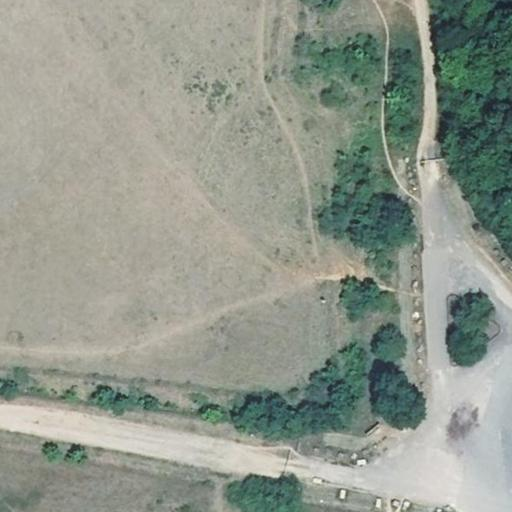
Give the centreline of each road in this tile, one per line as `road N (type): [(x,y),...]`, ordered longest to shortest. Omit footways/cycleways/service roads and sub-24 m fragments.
road 1 (track): [(0,418),(289,464)]
road 2 (residential): [(289,464),(511,509)]
road 3 (track): [(420,0),(427,156)]
